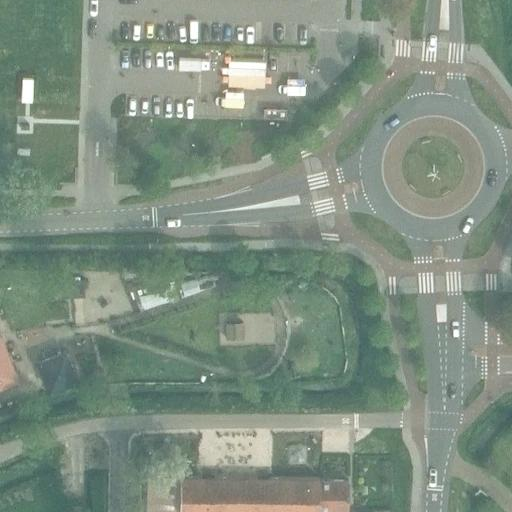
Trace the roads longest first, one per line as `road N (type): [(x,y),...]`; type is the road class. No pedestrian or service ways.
road 1 (residential): [(0,452),(79,425),(443,420)]
road 2 (residential): [(97,219),(102,0)]
road 3 (tertiary): [(183,215),(250,215),(373,196)]
road 4 (tertiary): [(366,161),(183,215)]
